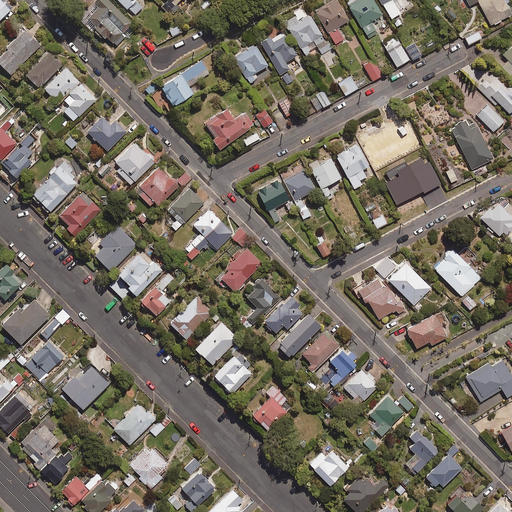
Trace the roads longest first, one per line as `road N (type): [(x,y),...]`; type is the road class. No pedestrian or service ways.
road 1 (residential): [(298,511),(0,210)]
road 2 (tertiary): [(310,281),(507,477)]
road 3 (residential): [(213,181),(452,53)]
road 4 (tertiary): [(34,0),(213,181)]
road 5 (residential): [(310,281),(511,175)]
road 6 (tertiary): [(213,181),(310,281)]
road 7 (residential): [(275,0),(159,61)]
